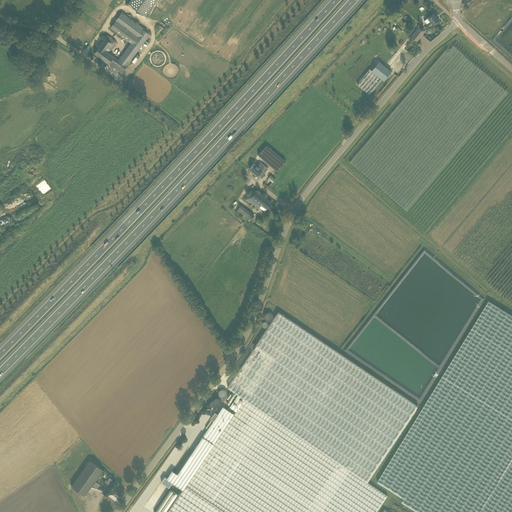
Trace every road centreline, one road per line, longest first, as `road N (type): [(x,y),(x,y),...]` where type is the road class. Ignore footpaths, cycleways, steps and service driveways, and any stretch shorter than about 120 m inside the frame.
road 1 (motorway): [(0,371),(353,0)]
road 2 (motorway): [(334,0),(0,353)]
road 3 (unclassified): [(116,511),(244,335),(295,211)]
road 4 (unclassified): [(295,211),(375,109),(458,22)]
road 5 (unclassified): [(131,89),(54,34),(75,0)]
